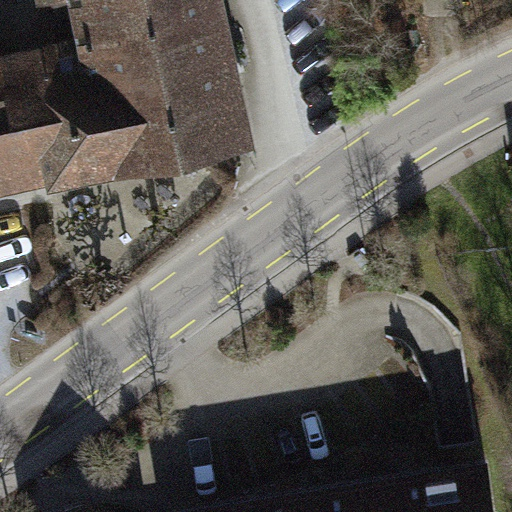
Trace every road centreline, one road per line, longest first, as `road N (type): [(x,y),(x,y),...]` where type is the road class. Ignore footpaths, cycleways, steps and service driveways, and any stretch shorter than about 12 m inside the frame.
road 1 (tertiary): [(0,435),(334,186),(511,79)]
road 2 (unknown): [(304,0),(334,186)]
